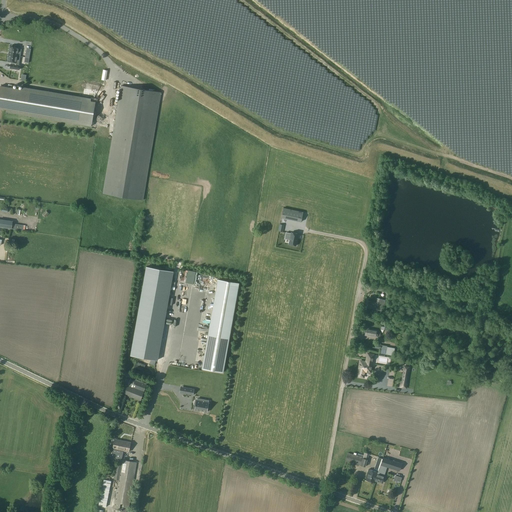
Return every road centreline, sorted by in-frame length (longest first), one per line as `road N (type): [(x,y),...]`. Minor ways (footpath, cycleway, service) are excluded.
road 1 (unclassified): [(386,511),(144,426),(0,360)]
road 2 (unknown): [(326,490),(365,248),(262,220)]
